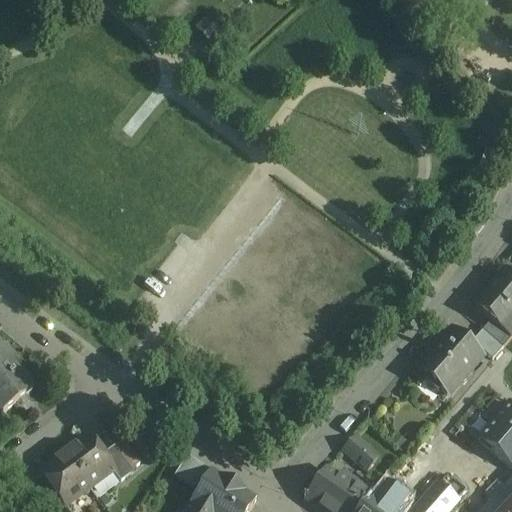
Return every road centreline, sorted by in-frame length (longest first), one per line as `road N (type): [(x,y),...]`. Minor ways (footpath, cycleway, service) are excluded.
road 1 (residential): [(268,501),(472,259),(511,195)]
road 2 (residential): [(268,501),(108,387)]
road 3 (residential): [(108,387),(0,301)]
road 4 (residential): [(108,387),(0,468)]
